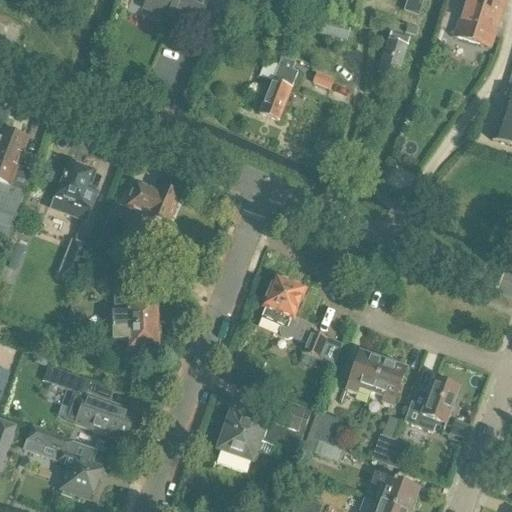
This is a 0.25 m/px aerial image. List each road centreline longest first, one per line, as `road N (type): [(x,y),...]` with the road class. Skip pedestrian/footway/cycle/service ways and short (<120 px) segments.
road 1 (residential): [(146,511),(263,186)]
road 2 (tertiary): [(263,186),(0,69)]
road 3 (tertiary): [(511,289),(263,186)]
road 4 (unknown): [(390,239),(412,195),(494,85),(511,26)]
road 5 (residential): [(510,372),(364,318)]
road 6 (residential): [(510,372),(459,511)]
